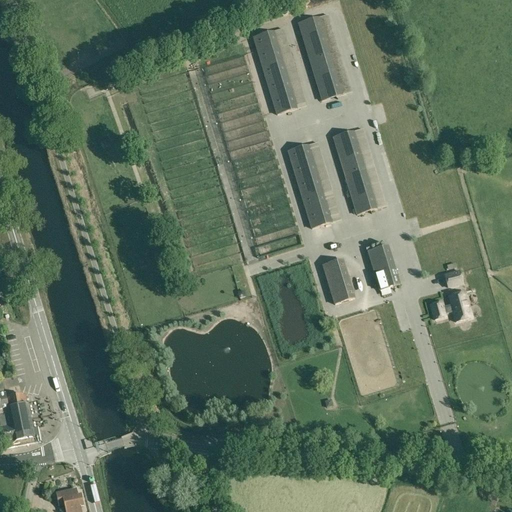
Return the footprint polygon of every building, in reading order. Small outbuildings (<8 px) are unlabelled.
[(299,24),(322,102),(353,93),(330,14),(299,24)] [(253,37),(276,115),(307,106),(284,28),(253,37)] [(333,139),(356,217),(387,208),(364,130),(333,139)] [(287,152),(310,229),(342,220),(319,143),(287,152)] [(366,254),(379,293),(400,287),(388,247),(366,254)] [(322,267),(335,307),(355,301),(343,261),(322,267)] [(463,285),(460,272),(445,276),(448,289),(463,285)] [(472,319),(465,293),(449,297),(451,306),(444,308),(442,303),(431,306),(435,321),(446,318),(445,314),(453,312),(456,323),(472,319)] [(0,416),(30,410),(28,404),(27,404),(26,396),(23,396),(23,395),(9,397),(10,399),(6,399),(5,393),(0,394),(0,416)] [(35,429),(30,410),(0,416),(6,443),(16,442),(17,447),(37,443),(42,442),(39,428),(35,429)] [(76,490),(57,494),(59,507),(64,505),(65,511),(81,511),(80,507),(84,506),(81,496),(78,497),(76,490)]
